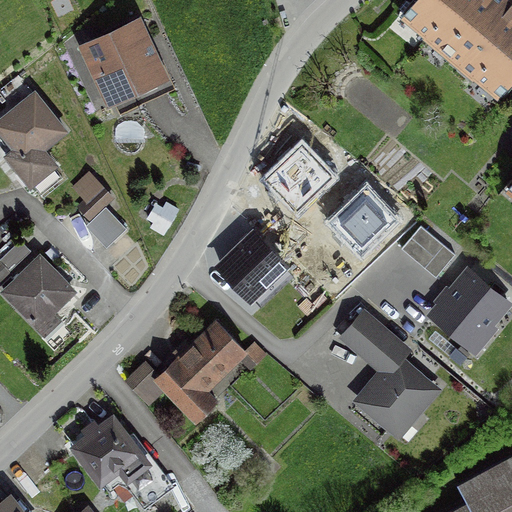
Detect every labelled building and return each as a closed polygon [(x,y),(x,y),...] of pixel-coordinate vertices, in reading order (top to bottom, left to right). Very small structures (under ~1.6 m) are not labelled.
[(511,60),(511,7),(503,0),(427,0),(409,22),(490,87),(511,60)] [(140,12),(76,42),(102,98),(166,68),(140,12)] [(64,127),(36,92),(0,121),(0,134),(34,177),(55,161),(42,145),(64,127)] [(345,168),(303,135),(291,151),(303,160),(282,187),(311,210),(345,168)] [(96,176),(78,189),(96,211),(113,197),(96,176)] [(277,213),(226,262),(255,291),(305,241),(277,213)] [(436,276),(455,253),(421,225),(402,248),(436,276)] [(17,242),(0,259),(0,277),(26,252),(17,242)] [(78,293),(40,257),(8,289),(46,326),(78,293)] [(471,345),(506,302),(469,271),(433,313),(471,345)] [(410,351),(371,317),(351,339),(389,372),(363,401),(397,432),(436,387),(403,358),(410,351)] [(160,374),(147,362),(129,381),(144,395),(160,378),(196,413),(257,350),(248,342),(242,348),(212,320),(160,374)] [(114,417),(69,455),(103,495),(128,473),(148,496),(167,479),(114,417)] [(469,511),(511,511),(511,464),(460,495),(469,511)] [(27,511),(20,502),(6,511),(27,511)]
